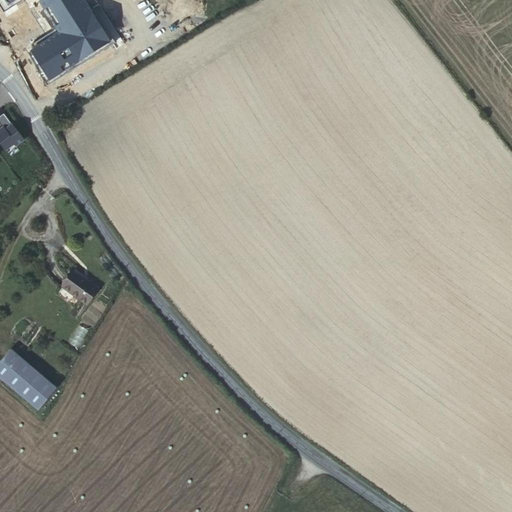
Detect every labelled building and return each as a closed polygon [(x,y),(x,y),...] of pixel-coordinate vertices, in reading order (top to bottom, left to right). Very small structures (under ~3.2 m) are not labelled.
[(65,28),(85,15),(74,0),(69,0),(53,10),(65,28)] [(101,70),(76,85),(83,96),(108,80),(101,70)] [(0,131),(0,142),(6,151),(15,145),(16,147),(24,141),(5,114),(0,117),(0,123),(4,128),(0,131)] [(57,292),(80,311),(93,296),(77,283),(78,282),(71,276),(57,292)] [(11,349),(0,362),(0,378),(38,410),(57,388),(11,349)]
